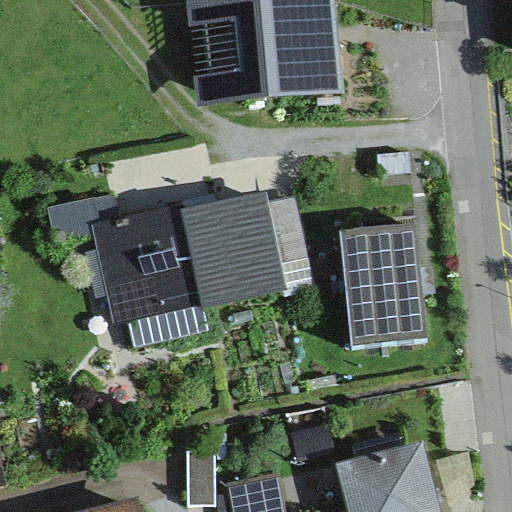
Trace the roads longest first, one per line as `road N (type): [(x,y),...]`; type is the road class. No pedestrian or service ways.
road 1 (residential): [(458,0),(462,138),(511,489)]
road 2 (track): [(93,0),(201,127),(242,141),(462,138)]
